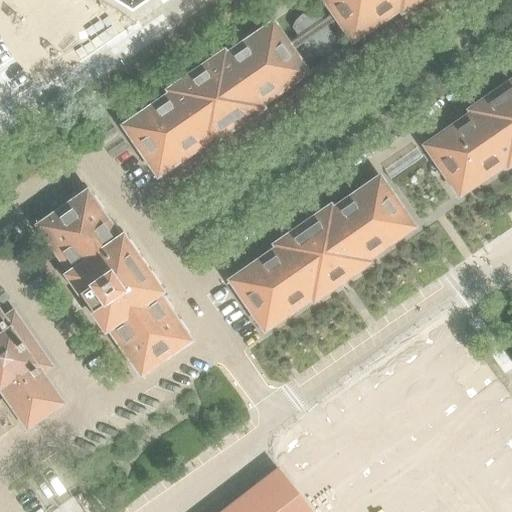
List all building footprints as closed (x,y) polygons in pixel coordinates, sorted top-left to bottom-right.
[(113,0),(131,11),(147,0),(113,0)] [(324,0),(330,9),(333,13),(338,20),(353,41),(400,8),(402,12),(406,9),(419,0),(324,0)] [(298,37),(287,45),(292,52),(303,44),(311,56),(335,39),(327,27),(338,20),(333,13),(322,21),(320,18),(316,11),(314,11),(311,11),(309,11),(307,12),(305,12),(303,13),(301,14),(301,15),(299,16),(297,18),(296,19),(295,21),(293,23),(293,25),(292,27),(292,28),(296,34),(298,37)] [(287,45),(273,23),(226,55),(224,52),(169,90),(171,93),(124,125),(158,176),(205,144),(207,147),(263,108),(261,105),(307,73),(292,52),(287,45)] [(511,81),(470,110),(472,114),(425,146),(460,195),(506,163),(508,166),(511,163),(511,81)] [(413,227),(380,178),(333,210),(331,207),(276,245),(278,248),(231,281),(265,330),(312,298),(314,301),(370,263),(367,259),(413,227)] [(162,292),(145,268),(123,236),(120,239),(87,192),(38,226),(70,273),(67,276),(105,331),(109,329),(141,375),(191,341),(158,294),(162,292)] [(50,367),(17,319),(13,314),(4,320),(0,314),(0,387),(28,428),(62,405),(41,374),(50,367)]
